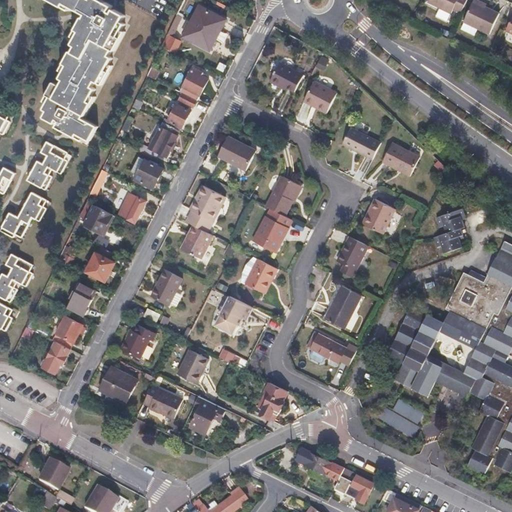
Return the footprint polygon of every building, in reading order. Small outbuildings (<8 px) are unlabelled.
[(51,0),(63,6),(65,2),(86,13),(77,30),(80,31),(73,44),(77,46),(74,52),(71,50),(63,63),(67,65),(61,77),(64,79),(61,84),(55,81),(48,94),(52,96),(45,109),(48,110),(44,117),(54,123),(56,119),(61,121),(58,127),(77,137),(79,134),(91,141),(99,126),(83,118),(84,115),(86,116),(93,102),(90,101),(97,88),(93,86),(96,80),(100,82),(113,58),(110,57),(113,50),(116,52),(123,38),(120,36),(127,24),(122,22),(126,15),(115,9),(113,12),(110,10),(113,5),(102,0),(51,0)] [(430,0),(429,3),(450,13),(452,9),(460,13),(466,0),(430,0)] [(486,8),(473,1),(463,22),(488,34),(498,13),(486,8)] [(226,19),(199,6),(183,36),(210,51),(226,19)] [(182,18),(177,15),(171,28),(175,30),(182,18)] [(165,41),(164,41),(162,46),(166,48),(175,52),(180,41),(168,35),(165,41)] [(166,48),(162,46),(152,67),(156,69),(166,48)] [(303,73),(279,60),(269,79),(279,85),(281,82),(286,85),(294,90),(303,73)] [(156,69),(152,67),(147,76),(154,79),(159,70),(156,69)] [(196,72),(191,70),(183,86),(200,95),(208,79),(202,75),(196,72)] [(337,92),(315,81),(306,98),(316,104),(315,106),(327,113),(337,92)] [(180,92),(183,93),(197,100),(200,95),(183,86),(180,92)] [(183,93),(179,100),(193,107),(197,100),(183,93)] [(145,103),(137,98),(132,107),(141,111),(145,103)] [(170,108),(167,114),(171,116),(168,120),(181,127),(183,128),(191,112),(185,108),(180,106),(177,104),(174,110),(170,108)] [(0,131),(3,134),(11,120),(6,118),(10,112),(0,107),(0,131)] [(132,120),(127,118),(123,127),(127,129),(132,120)] [(165,118),(163,122),(180,130),(181,127),(168,120),(165,118)] [(163,122),(161,127),(177,136),(180,130),(163,122)] [(177,136),(161,127),(150,148),(150,149),(158,153),(167,157),(178,136),(177,136)] [(351,128),(342,144),(373,160),(381,144),(351,128)] [(256,149),(228,134),(218,154),(246,169),(256,149)] [(44,162),(38,159),(28,179),(46,187),(52,175),(49,174),(52,168),(62,173),(69,159),(66,157),(69,151),(47,140),(42,150),(48,153),(44,162)] [(419,157),(392,143),(382,162),(409,177),(419,157)] [(147,146),(144,152),(156,157),(158,153),(150,149),(150,148),(147,146)] [(164,168),(146,159),(140,171),(139,175),(137,178),(152,186),(157,176),(160,177),(164,168)] [(0,191),(5,194),(16,172),(5,167),(3,172),(0,170),(0,191)] [(108,173),(102,170),(90,194),(95,197),(108,173)] [(301,183),(283,173),(266,205),(273,208),(286,215),(295,200),(293,199),(301,183)] [(304,185),(301,183),(293,199),(295,200),(296,200),(304,185)] [(226,195),(203,184),(191,208),(194,209),(187,221),(193,224),(208,232),(226,195)] [(20,215),(12,211),(1,231),(13,237),(15,233),(23,237),(34,216),(40,220),(47,207),(44,205),(47,199),(33,192),(20,215)] [(143,196),(136,192),(130,203),(133,205),(137,196),(139,197),(140,196),(142,197),(143,196)] [(139,197),(135,206),(129,218),(136,222),(147,200),(142,197),(140,196),(139,197)] [(371,210),(373,211),(367,225),(385,234),(397,209),(377,199),(371,210)] [(80,215),(86,219),(84,224),(104,235),(113,215),(87,201),(80,215)] [(130,203),(123,215),(129,218),(135,206),(133,205),(130,203)] [(268,217),(267,216),(254,241),(278,253),(291,229),(290,228),(294,219),(286,215),(273,208),(268,217)] [(440,229),(445,227),(447,234),(434,238),(437,249),(443,247),(445,254),(462,249),(459,241),(458,238),(463,237),(460,230),(464,229),(461,221),(460,218),(465,216),(463,210),(436,218),(440,229)] [(83,220),(79,217),(71,232),(76,234),(83,220)] [(189,233),(191,234),(184,249),(201,258),(214,234),(208,232),(193,224),(189,233)] [(191,234),(189,233),(181,247),(184,249),(191,234)] [(369,246),(351,237),(341,257),(359,266),(369,246)] [(511,246),(505,243),(500,253),(511,258),(511,246)] [(77,249),(70,246),(62,262),(69,265),(77,249)] [(116,255),(100,247),(97,253),(113,261),(116,255)] [(9,275),(4,273),(0,281),(0,295),(11,302),(19,287),(16,285),(18,281),(26,285),(33,271),(31,270),(34,263),(14,252),(8,263),(14,267),(9,275)] [(113,261),(97,253),(88,271),(92,273),(98,276),(106,281),(115,262),(113,261)] [(486,281),(484,284),(468,276),(464,274),(445,310),(450,313),(443,324),(412,308),(387,357),(404,366),(396,382),(428,398),(436,383),(460,395),(458,398),(467,403),(471,396),(485,403),(481,411),(490,415),(474,448),(477,450),(469,466),(485,474),(494,458),(498,460),(496,463),(511,472),(511,471),(511,368),(493,359),(496,352),(508,358),(511,350),(511,258),(500,253),(486,281)] [(279,268),(259,258),(246,283),(263,292),(272,277),(274,278),(279,268)] [(183,279),(165,269),(152,296),(169,305),(183,279)] [(470,272),(468,276),(484,284),(486,281),(470,272)] [(274,278),(272,277),(263,292),(266,294),(274,278)] [(78,284),(70,298),(73,299),(69,307),(84,315),(92,300),(90,299),(93,292),(78,284)] [(362,297),(344,287),(327,321),(346,330),(362,297)] [(255,308),(231,296),(216,326),(233,335),(239,324),(241,325),(244,319),(248,321),(255,308)] [(0,326),(7,330),(14,317),(11,316),(14,309),(0,302),(0,326)] [(159,314),(149,308),(145,316),(156,321),(159,314)] [(83,325),(65,316),(56,333),(62,336),(68,340),(74,343),(83,325)] [(37,324),(29,319),(26,326),(33,330),(34,331),(37,324)] [(132,336),(129,335),(122,349),(141,358),(151,339),(154,340),(157,333),(138,323),(135,330),(132,336)] [(26,326),(21,335),(28,339),(33,330),(26,326)] [(319,335),(312,350),(333,360),(335,357),(342,361),(350,366),(357,352),(348,347),(347,348),(319,335)] [(55,341),(51,348),(66,356),(70,349),(55,341)] [(66,356),(51,348),(45,361),(42,366),(42,367),(55,374),(60,364),(62,365),(67,356),(66,356)] [(208,359),(191,349),(179,374),(197,382),(208,359)] [(138,381),(111,366),(100,389),(126,403),(138,381)] [(153,385),(144,401),(151,404),(150,406),(174,418),(183,399),(153,385)] [(276,385),(271,395),(286,402),(290,392),(276,385)] [(269,400),(266,406),(261,415),(270,420),(273,413),(279,416),(286,402),(271,395),(269,400)] [(195,405),(200,407),(190,427),(205,434),(215,415),(222,419),(227,409),(203,398),(199,396),(195,405)] [(417,424),(423,413),(400,400),(394,411),(417,424)] [(413,439),(419,429),(379,407),(373,416),(413,439)] [(250,421),(246,419),(243,425),(253,431),(257,424),(250,421)] [(310,451),(301,447),(295,460),(341,483),(344,477),(345,476),(341,474),(344,468),(331,461),(329,464),(309,453),(310,451)] [(278,457),(267,463),(271,469),(281,464),(278,457)] [(69,470),(51,459),(40,480),(57,490),(69,470)] [(344,477),(341,483),(338,490),(365,503),(374,484),(357,475),(354,481),(352,479),(351,481),(344,477)] [(110,511),(119,499),(98,486),(84,507),(92,511),(110,511)] [(47,492),(39,487),(31,501),(39,505),(40,504),(47,492)] [(231,493),(233,496),(210,511),(206,511),(202,506),(196,510),(197,511),(233,511),(241,506),(239,504),(246,499),(238,488),(231,493)] [(74,498),(62,491),(58,499),(70,506),(74,498)] [(55,497),(47,492),(40,504),(48,509),(55,497)] [(405,503),(394,498),(387,511),(418,511),(419,510),(412,507),(405,503)] [(414,502),(407,499),(405,503),(412,507),(414,502)] [(198,500),(192,505),(196,510),(202,506),(198,500)]
